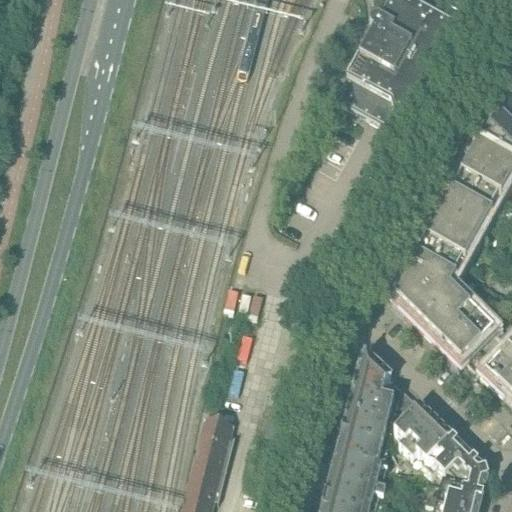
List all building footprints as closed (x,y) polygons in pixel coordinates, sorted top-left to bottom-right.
[(372,35),(373,36),(334,105),(400,141),(460,34),(400,0),(392,0),(379,24),(377,23),(376,23),(375,23),(372,24),(371,25),(370,26),(369,28),(369,29),(369,30),(369,31),(370,32),(370,33),(371,34),(372,35)] [(511,83),(475,149),(477,150),(511,169),(511,83)] [(511,182),(511,169),(477,150),(449,200),(489,223),(506,192),(511,182)] [(489,223),(449,200),(420,251),(461,274),(489,223)] [(461,274),(420,251),(392,301),(450,293),(461,274)] [(500,352),(488,340),(493,335),(450,293),(392,301),(460,368),(462,366),(474,378),(500,352)] [(511,350),(480,384),(494,398),(499,392),(511,404),(511,350)] [(304,357),(290,409),(293,409),(293,411),(294,411),(303,414),(303,413),(306,403),(308,396),(313,377),(314,370),(317,360),(310,358),(304,357)] [(368,362),(360,364),(352,395),(387,404),(389,393),(384,392),(385,389),(391,384),(368,362)] [(393,405),(387,404),(352,395),(347,417),(388,427),(393,405)] [(406,427),(420,412),(402,395),(393,403),(404,414),(398,420),(406,427)] [(265,439),(264,443),(280,447),(281,443),(289,413),(289,410),(293,411),(293,409),(290,409),(288,408),(274,405),(265,438),(265,439)] [(436,428),(420,412),(406,427),(396,437),(405,447),(401,450),(408,457),(436,428)] [(388,427),(347,417),(341,437),(382,448),(388,427)] [(191,482),(183,511),(214,511),(216,507),(217,507),(234,444),(231,443),(234,431),(228,429),(222,428),(205,424),(191,482)] [(418,459),(427,467),(451,442),(436,428),(408,457),(414,463),(418,459)] [(382,448),(341,437),(336,460),(377,470),(382,448)] [(447,479),(467,458),(451,442),(427,467),(423,472),(433,481),(438,475),(445,481),(447,479)] [(273,478),(272,478),(286,482),(289,468),(291,461),(295,447),(281,443),(280,447),(273,478)] [(462,480),(465,483),(479,469),(467,458),(447,479),(456,487),(462,480)] [(380,471),(377,470),(336,460),(329,483),(384,497),(385,492),(375,490),(380,471)] [(467,494),(483,498),(487,483),(485,475),(479,469),(465,483),(469,486),(467,494)] [(384,497),(329,483),(323,507),(342,511),(369,511),(373,500),(383,502),(384,497)] [(410,498),(409,502),(446,511),(479,511),(483,498),(467,494),(442,487),(440,496),(439,496),(436,504),(429,502),(429,503),(410,498)] [(446,511),(409,502),(408,506),(427,511),(426,511),(446,511)]
